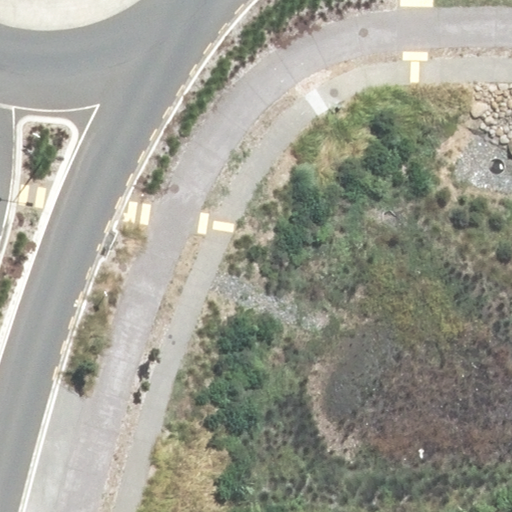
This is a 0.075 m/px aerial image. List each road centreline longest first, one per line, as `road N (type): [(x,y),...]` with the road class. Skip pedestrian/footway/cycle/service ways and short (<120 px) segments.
road 1 (tertiary): [(172,40),(80,203),(0,472)]
road 2 (tertiary): [(172,40),(116,69),(53,78),(0,71)]
